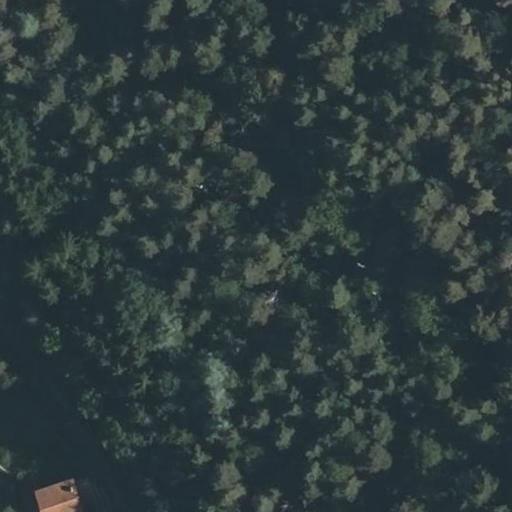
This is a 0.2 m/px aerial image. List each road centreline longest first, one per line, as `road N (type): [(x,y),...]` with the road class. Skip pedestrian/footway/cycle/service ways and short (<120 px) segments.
road 1 (track): [(241,0),(459,474),(468,511)]
road 2 (tertiary): [(0,294),(69,384),(142,511)]
